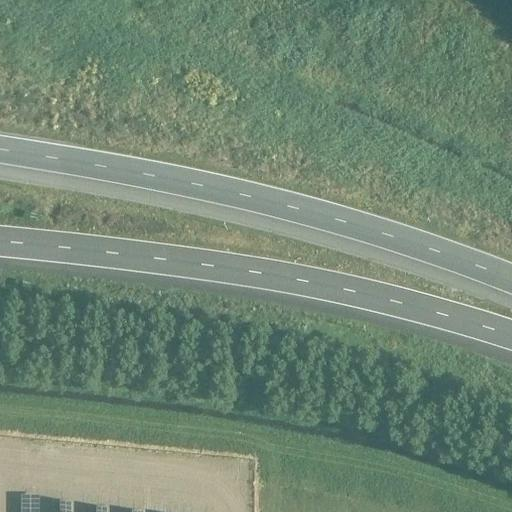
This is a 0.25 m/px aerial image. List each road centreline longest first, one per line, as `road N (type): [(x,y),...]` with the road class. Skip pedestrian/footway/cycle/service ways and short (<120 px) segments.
road 1 (motorway): [(0,150),(299,211),(511,282)]
road 2 (motorway): [(0,243),(323,287),(511,338)]
